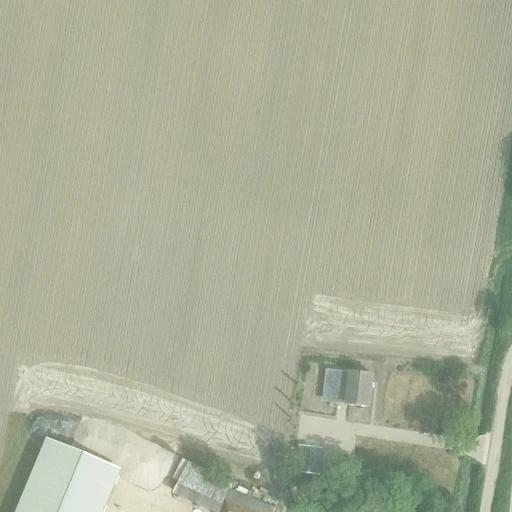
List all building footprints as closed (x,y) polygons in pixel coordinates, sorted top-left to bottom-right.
[(369,408),(373,377),(350,374),(350,375),(335,373),(334,375),(330,374),(329,383),(333,383),(333,385),(348,387),(346,406),(369,408)] [(103,511),(119,474),(117,474),(123,458),(93,445),(87,461),(45,444),(16,511),(103,511)] [(317,474),(320,451),(300,448),(297,472),(317,474)] [(172,495),(212,511),(273,511),(275,509),(229,490),(233,482),(186,462),(172,495)] [(305,485),(291,489),(296,505),(310,500),(305,485)]
